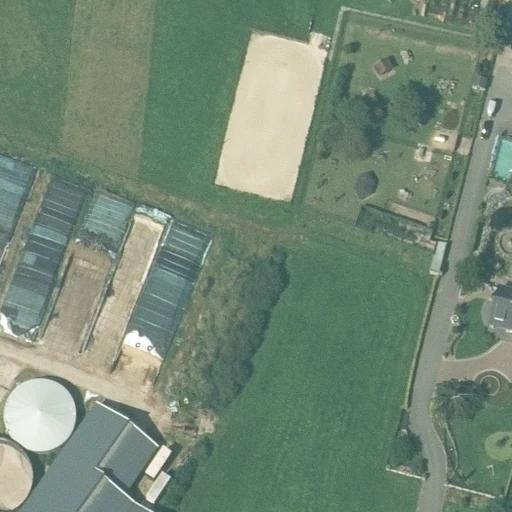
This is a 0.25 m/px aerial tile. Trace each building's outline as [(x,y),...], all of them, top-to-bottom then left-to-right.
[(489,0),(468,0),(461,24),(496,35),(505,5),(489,0)] [(393,70),(387,60),(373,68),(379,78),(393,70)] [(474,78),(472,88),(485,92),(488,81),(474,78)] [(0,244),(7,247),(33,167),(0,156),(0,177),(13,182),(9,193),(11,194),(8,204),(14,206),(7,227),(1,225),(0,229),(0,244)] [(41,318),(87,199),(51,185),(5,304),(41,318)] [(511,293),(500,290),(492,323),(511,328),(511,293)] [(97,350),(107,324),(93,319),(83,345),(97,350)] [(4,419),(4,420),(5,422),(5,425),(5,427),(6,430),(7,432),(8,434),(9,437),(10,439),(11,441),(13,443),(15,445),(16,447),(18,448),(20,450),(22,451),(25,452),(27,453),(29,454),(32,455),(34,455),(37,456),(39,456),(42,456),(44,456),(47,455),(49,455),(52,454),(54,453),(56,452),(59,451),(61,450),(63,448),(65,447),(66,445),(68,443),(70,441),(71,440),(71,439),(72,437),(73,434),(74,432),(75,430),(76,427),(76,425),(76,422),(77,420),(76,417),(76,415),(76,412),(75,410),(74,407),(73,405),(72,403),(71,401),(70,398),(68,397),(66,395),(65,393),(63,391),(61,390),(59,388),(56,387),(54,386),(52,385),(49,385),(47,384),(44,384),(42,384),(39,384),(37,384),(34,384),(32,385),(29,385),(27,386),(25,387),(22,388),(20,390),(18,391),(16,393),(15,395),(13,397),(11,399),(10,401),(9,403),(8,405),(7,407),(6,410),(5,412),(5,415),(5,417),(4,419)] [(21,511),(130,511),(134,507),(119,496),(154,446),(96,406),(21,511)] [(0,511),(18,511),(21,510),(23,508),(24,506),(26,504),(28,502),(29,500),(30,497),(31,495),(32,492),(33,490),(33,487),(33,484),(34,482),(33,479),(33,476),(33,473),(32,471),(31,468),(30,466),(29,463),(28,461),(26,459),(24,457),(23,455),(21,453),(19,451),(16,449),(14,448),(13,447),(12,447),(9,446),(7,445),(4,444),(1,443),(0,443),(0,511)]
